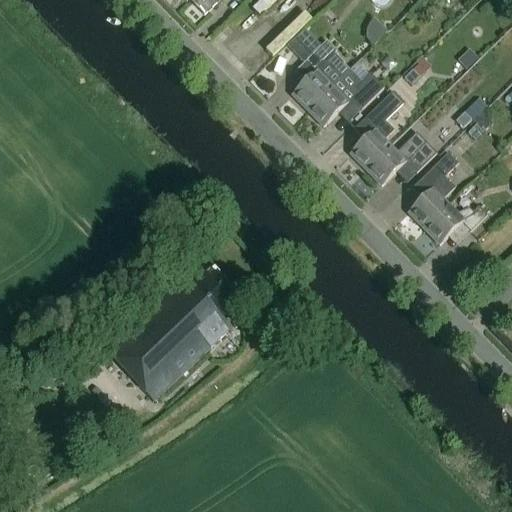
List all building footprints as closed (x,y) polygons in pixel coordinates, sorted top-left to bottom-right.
[(190,0),(187,3),(203,19),(222,0),(190,0)] [(258,14),(277,0),(254,0),(250,3),(258,14)] [(313,77),(291,99),(307,115),(332,90),(349,74),(342,68),(343,67),(333,57),(335,55),(325,44),(309,60),(303,67),(313,77)] [(418,68),(403,82),(411,90),(425,74),(431,69),(423,62),(418,68)] [(332,90),(307,115),(323,131),(348,106),(351,103),(350,103),(356,97),(352,93),(360,85),(349,74),(332,90)] [(356,97),(350,103),(351,103),(360,113),(366,108),(383,90),(369,76),(360,85),(352,93),(356,97)] [(365,174),(390,150),(384,144),(393,134),(384,126),(403,107),(392,95),(363,124),(373,134),(349,158),(365,174)] [(463,117),(455,125),(462,133),(471,124),(473,126),(482,117),(487,111),(477,102),(463,117)] [(476,129),(467,137),(474,144),(483,136),(476,129)] [(417,138),(406,149),(397,157),(390,150),(365,174),(381,191),(405,167),(416,177),(436,157),(425,146),(417,138)] [(507,145),(501,150),(505,155),(511,149),(507,145)] [(407,216),(424,233),(449,208),(443,202),(454,191),(444,180),(458,166),(447,156),(421,182),(432,192),(407,216)] [(449,208),(424,233),(439,248),(461,226),(470,235),(487,218),(480,211),(474,217),(470,212),(457,216),(449,208)] [(242,306),(210,272),(191,290),(183,282),(105,356),(153,406),(231,333),(223,324),(242,306)]
